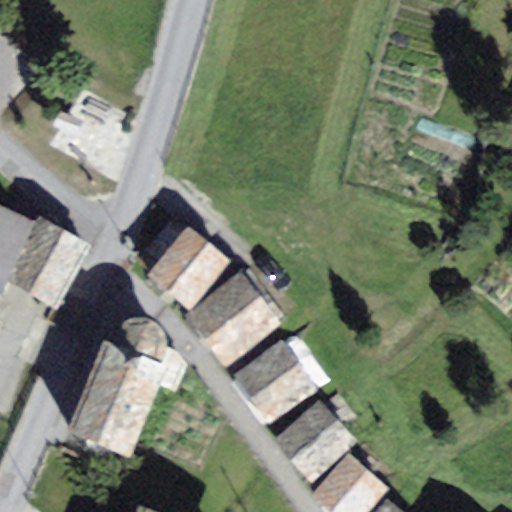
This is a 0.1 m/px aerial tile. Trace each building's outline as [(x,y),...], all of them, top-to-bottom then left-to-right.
[(68,297),(87,245),(81,243),(39,228),(20,280),(28,283),(68,297)] [(173,236),(143,278),(183,307),(213,265),(173,236)] [(225,286),(185,322),(221,363),(262,326),(225,286)] [(102,340),(68,437),(119,455),(153,358),(134,351),(137,347),(139,343),(138,338),(137,333),(132,329),(126,328),(122,329),(118,333),(115,337),(116,345),(102,340)] [(271,351),(224,385),(254,426),(302,392),(271,351)] [(310,410),(273,449),(305,480),(343,441),(310,410)] [(341,464),(309,499),(323,511),(361,511),(376,496),(341,464)]
